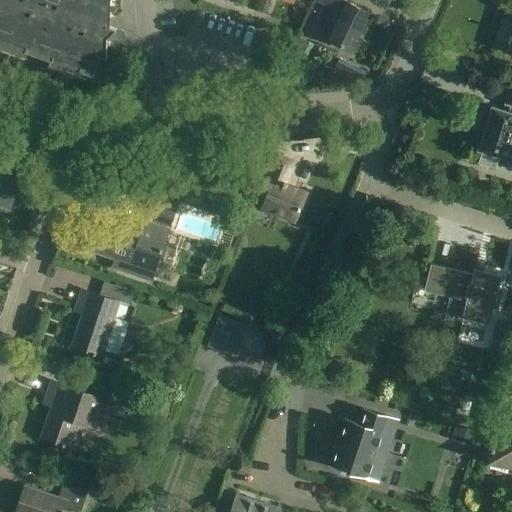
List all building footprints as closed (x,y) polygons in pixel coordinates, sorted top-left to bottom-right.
[(108,0),(0,0),(0,48),(77,76),(86,79),(96,81),(106,82),(107,37),(109,37),(115,33),(120,29),(107,24),(108,0)] [(357,50),(362,39),(358,37),(370,12),(344,0),(316,0),(332,8),(321,30),(330,33),(327,39),(352,51),(353,48),(357,50)] [(294,34),(287,46),(302,54),(303,53),(308,42),(294,35),(294,34)] [(338,59),(332,72),(363,86),(369,73),(338,59)] [(511,84),(510,84),(504,103),(510,105),(508,110),(492,106),(488,120),(482,118),(478,131),(484,133),(478,149),(482,151),(479,162),(496,168),(500,156),(511,159),(511,84)] [(277,211),(275,216),(293,222),(303,195),(283,187),(284,184),(281,183),(288,163),(274,158),(266,181),(265,181),(261,192),(266,194),(261,206),(263,206),(277,211)] [(0,173),(0,205),(9,209),(19,180),(0,173)] [(84,174),(81,183),(98,188),(101,179),(84,174)] [(105,221),(95,251),(115,258),(112,266),(153,280),(177,206),(180,197),(155,189),(153,197),(141,232),(105,221)] [(427,277),(424,289),(449,295),(445,311),(462,315),(461,317),(490,323),(502,274),(473,267),(472,272),(430,262),(427,277)] [(116,354),(127,320),(115,316),(120,301),(81,288),(76,304),(84,306),(72,345),(103,355),(104,350),(116,354)] [(274,311),(268,326),(278,330),(281,331),(287,316),(283,314),(274,311)] [(219,314),(207,345),(236,356),(248,325),(219,314)] [(502,353),(509,325),(495,322),(488,349),(502,353)] [(155,376),(150,389),(161,393),(166,381),(155,376)] [(87,392),(51,380),(46,393),(54,396),(42,435),(72,446),(80,423),(100,430),(111,398),(113,390),(90,383),(87,392)] [(163,425),(171,401),(155,396),(147,420),(163,425)] [(349,416),(336,457),(367,467),(373,446),(402,456),(412,424),(369,410),(364,422),(349,416)] [(511,420),(509,429),(500,427),(490,461),(511,467),(511,420)] [(456,424),(450,438),(471,446),(477,431),(456,424)] [(117,483),(113,493),(126,498),(130,487),(117,483)] [(59,497),(24,485),(15,511),(65,511),(68,507),(81,511),(86,493),(63,485),(59,497)] [(279,511),(281,507),(236,493),(230,511),(279,511)]
